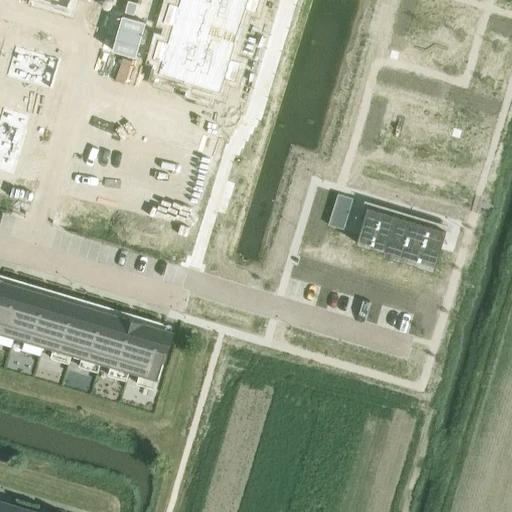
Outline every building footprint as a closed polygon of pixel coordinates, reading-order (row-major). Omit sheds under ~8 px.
[(38,0),(38,1),(68,10),(71,0),(38,0)] [(180,0),(159,70),(161,71),(160,74),(186,81),(186,83),(200,87),(199,89),(218,94),(218,92),(220,93),(249,0),(180,0)] [(15,46),(6,77),(51,90),(60,60),(15,46)] [(0,121),(0,170),(14,175),(27,129),(0,121)] [(338,195),(328,226),(344,230),(353,199),(338,195)] [(368,209),(357,244),(385,252),(383,256),(435,271),(446,232),(395,216),(368,209)] [(0,345),(11,349),(14,341),(24,344),(22,353),(40,359),(43,350),(53,353),(51,362),(69,367),(72,359),(82,362),(79,370),(98,375),(101,366),(111,369),(108,378),(127,383),(129,374),(139,377),(137,386),(156,390),(171,334),(0,282),(0,278),(1,275),(0,274),(0,345)] [(0,511),(13,511),(15,507),(0,502),(0,511)]
